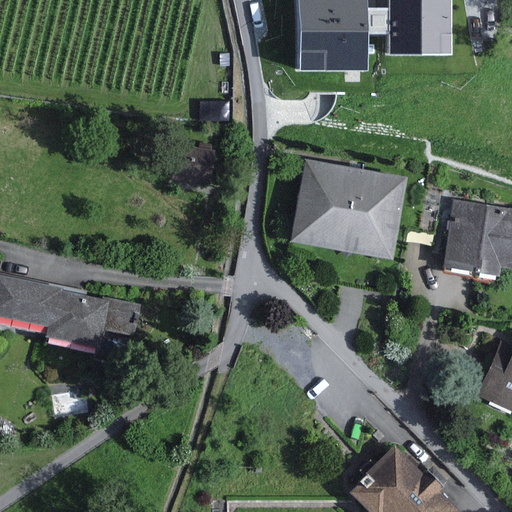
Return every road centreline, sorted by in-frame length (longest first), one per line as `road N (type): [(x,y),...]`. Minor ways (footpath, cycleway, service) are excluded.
road 1 (residential): [(498,511),(283,288),(242,282)]
road 2 (residential): [(0,507),(227,359),(242,282)]
road 3 (residential): [(242,282),(260,113),(239,0)]
